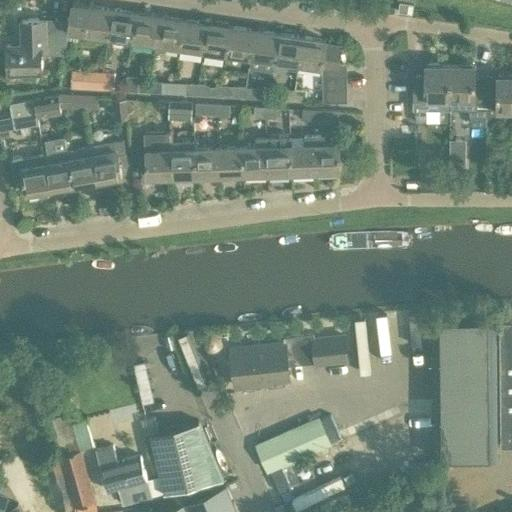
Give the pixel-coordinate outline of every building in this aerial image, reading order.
[(410,15),(412,5),(398,3),(396,13),(410,15)] [(63,53),(66,32),(83,34),(87,7),(70,4),(68,18),(21,19),(22,44),(7,44),(8,73),(41,71),(40,54),(63,53)] [(87,7),(83,34),(108,38),(112,10),(87,7)] [(112,10),(108,38),(130,41),(134,13),(112,10)] [(134,13),(130,41),(154,44),(158,17),(134,13)] [(158,17),(154,44),(178,48),(182,20),(158,17)] [(182,20),(178,48),(202,51),(206,23),(182,20)] [(206,23),(202,51),(204,51),(204,55),(224,58),(224,54),(226,54),(230,27),(206,23)] [(230,27),(226,54),(249,58),(253,30),(230,27)] [(253,30),(249,58),(274,61),(277,34),(253,30)] [(277,34),(274,61),(297,65),(301,37),(277,34)] [(301,37),(297,65),(322,68),(322,65),(339,65),(341,47),(325,44),(326,40),(301,37)] [(425,99),(450,99),(450,65),(439,65),(440,62),(427,62),(427,65),(426,65),(426,76),(415,76),(415,106),(425,106),(425,99)] [(450,65),(450,99),(450,108),(468,109),(473,125),(486,125),(486,116),(485,116),(485,89),(474,88),(475,66),(474,66),(474,63),(461,62),(461,66),(450,65)] [(322,68),(322,79),(346,78),(346,65),(339,65),(322,65),(322,68)] [(81,70),(80,87),(101,88),(102,79),(103,71),(81,70)] [(102,79),(101,88),(109,89),(110,71),(103,71),(102,79)] [(485,116),(486,116),(497,116),(497,110),(511,109),(511,76),(511,77),(511,74),(498,73),(498,77),(497,77),(497,89),(485,89),(485,116)] [(126,75),(125,90),(150,92),(150,81),(139,80),(140,76),(126,75)] [(322,79),(322,90),(346,89),(346,78),(322,79)] [(150,81),(150,92),(161,93),(161,82),(150,81)] [(186,83),(186,94),(197,95),(198,85),(198,84),(186,83)] [(198,85),(197,95),(221,96),(222,84),(209,86),(207,84),(198,84),(198,85)] [(222,84),(221,96),(245,97),(246,86),(235,86),(223,84),(222,84)] [(246,86),(245,97),(257,98),(258,87),(246,86)] [(283,89),(282,100),(293,100),(294,91),(294,89),(283,89)] [(294,91),(293,100),(306,101),(306,90),(294,89),(294,91)] [(322,90),(322,102),(322,103),(346,103),(346,89),(322,90)] [(58,94),(60,107),(84,108),(85,94),(60,92),(60,94),(58,94)] [(35,101),(37,114),(37,116),(61,112),(60,107),(58,94),(34,98),(35,101)] [(85,94),(84,108),(96,109),(97,94),(85,94)] [(129,116),(127,99),(112,98),(114,118),(129,116)] [(158,111),(169,112),(170,101),(159,100),(158,111)] [(11,105),(13,118),(37,114),(35,101),(11,105)] [(170,101),(169,112),(192,113),(192,102),(170,101)] [(196,113),(218,115),(218,104),(197,102),(196,113)] [(218,104),(218,115),(230,115),(230,105),(218,104)] [(254,117),(266,117),(266,107),(255,106),(254,117)] [(266,107),(266,117),(278,118),(279,107),(266,107)] [(303,120),(314,120),(315,109),(303,109),(303,120)] [(315,109),(314,120),(326,121),(326,122),(337,123),(338,110),(327,109),(327,110),(315,109)] [(15,128),(39,124),(37,116),(37,114),(13,118),(15,128)] [(290,145),(291,172),(316,172),(315,144),(314,144),(314,133),(304,134),(304,144),(290,145)] [(242,146),(243,174),(268,173),(267,146),(266,146),(266,137),(256,137),(256,146),(242,146)] [(267,146),(268,173),(291,172),(290,145),(277,145),(276,137),(266,137),(266,146),(267,146)] [(170,140),(171,177),(195,176),(194,148),(180,149),(180,139),(170,140)] [(93,155),(98,182),(122,178),(120,166),(128,165),(123,140),(90,146),(92,155),(93,155)] [(146,177),(171,177),(170,140),(160,140),(160,149),(145,150),(146,177)] [(315,144),(316,172),(340,171),(339,143),(315,144)] [(74,186),(98,182),(93,155),(92,155),(90,146),(68,149),(70,159),(74,186)] [(219,147),(220,175),(243,174),(242,146),(219,147)] [(194,148),(195,176),(220,175),(219,147),(194,148)] [(26,195),(51,190),(46,163),(45,154),(12,159),(16,181),(24,180),(26,195)] [(74,186),(70,159),(46,163),(51,190),(74,186)] [(463,177),(463,165),(451,165),(451,177),(463,177)] [(289,365),(314,362),(314,364),(348,360),(345,332),(315,335),(315,333),(285,336),(285,342),(255,345),(253,349),(234,350),(237,386),(259,383),(259,380),(290,377),(289,365)] [(0,455),(4,440),(6,429),(2,381),(35,377),(29,352),(0,355),(0,354),(0,455)] [(48,398),(52,415),(54,414),(56,422),(77,417),(75,408),(74,409),(63,367),(47,371),(54,397),(48,398)] [(320,417),(257,444),(268,469),(331,443),(320,417)] [(57,455),(42,459),(43,460),(57,511),(75,506),(76,511),(97,511),(94,501),(96,500),(81,449),(81,448),(73,421),(53,426),(58,445),(60,454),(57,455)] [(224,478),(199,422),(150,433),(165,492),(224,478)] [(94,451),(98,467),(105,492),(116,488),(121,505),(150,497),(139,457),(116,463),(112,446),(94,451)] [(238,511),(227,485),(226,483),(158,511),(238,511)] [(0,496),(0,511),(4,511),(9,500),(0,496)] [(6,511),(22,511),(22,510),(17,503),(6,511)]
